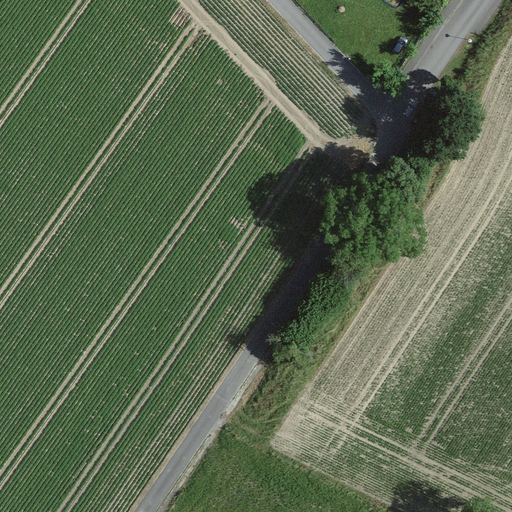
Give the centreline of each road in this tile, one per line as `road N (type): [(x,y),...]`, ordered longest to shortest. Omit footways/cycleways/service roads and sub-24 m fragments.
road 1 (track): [(139,511),(400,129)]
road 2 (residential): [(488,0),(400,129),(281,0)]
